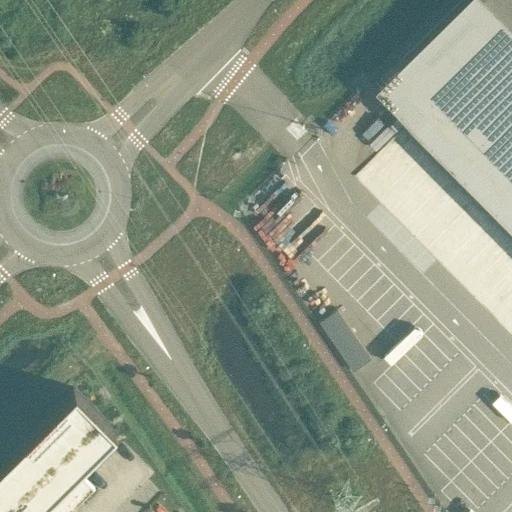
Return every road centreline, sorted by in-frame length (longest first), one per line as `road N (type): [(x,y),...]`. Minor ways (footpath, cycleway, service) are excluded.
road 1 (unclassified): [(198,401),(108,230)]
road 2 (unclassified): [(80,250),(198,401)]
road 3 (tertiary): [(201,55),(88,139)]
road 4 (tertiary): [(113,163),(165,112),(201,55)]
road 5 (unclassified): [(198,401),(273,511)]
